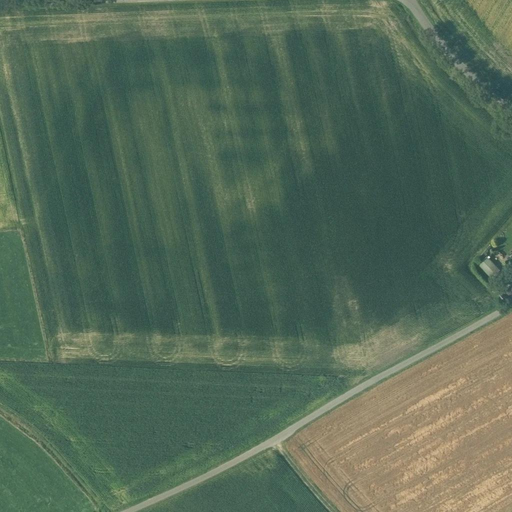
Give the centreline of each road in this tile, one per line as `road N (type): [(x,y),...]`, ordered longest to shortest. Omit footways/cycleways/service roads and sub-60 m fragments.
road 1 (unclassified): [(116,511),(275,440),(511,302)]
road 2 (unclassified): [(405,0),(511,114)]
